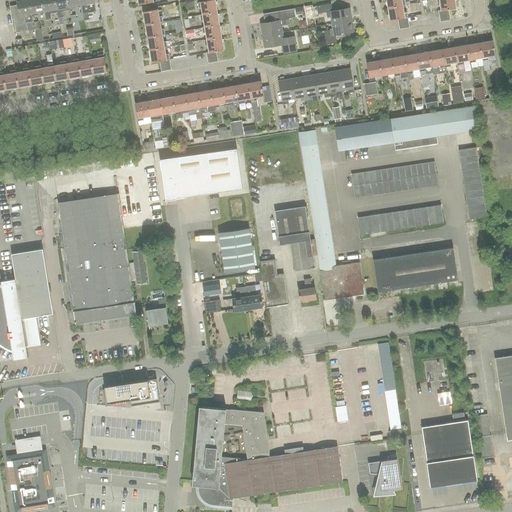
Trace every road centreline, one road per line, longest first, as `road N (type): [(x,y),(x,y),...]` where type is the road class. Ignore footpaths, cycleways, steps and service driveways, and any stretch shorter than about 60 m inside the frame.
road 1 (unclassified): [(181,360),(511,311)]
road 2 (unclassified): [(168,511),(181,360)]
road 3 (residential): [(248,68),(271,74),(360,57),(375,41)]
road 4 (residential): [(0,104),(129,79)]
road 5 (unclassified): [(52,377),(181,360)]
road 6 (residential): [(375,41),(470,23),(477,0)]
